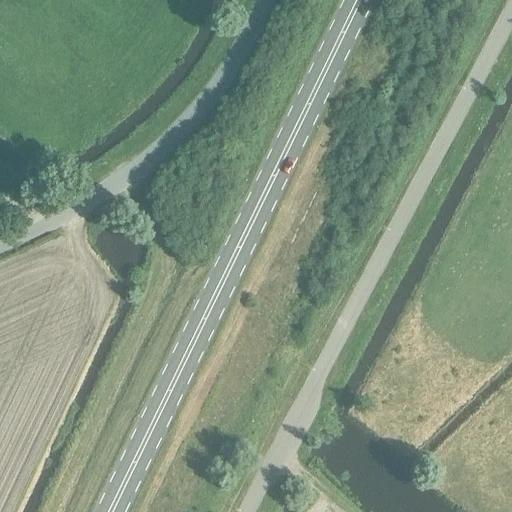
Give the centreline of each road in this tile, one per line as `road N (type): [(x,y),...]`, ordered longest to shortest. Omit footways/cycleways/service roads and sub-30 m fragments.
road 1 (primary): [(356,0),(109,511)]
road 2 (unclassified): [(242,511),(511,12)]
road 3 (unclassified): [(0,247),(127,175),(204,105),(264,0)]
